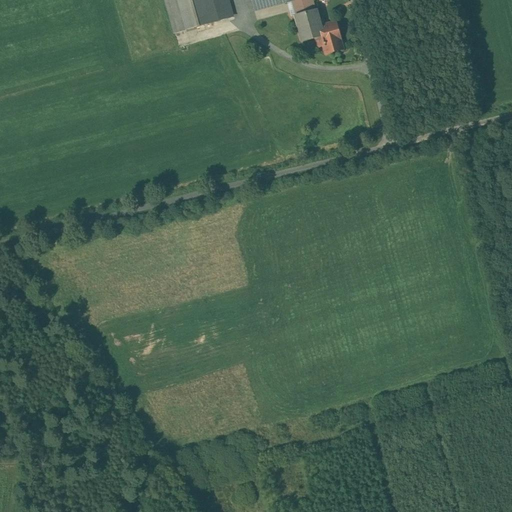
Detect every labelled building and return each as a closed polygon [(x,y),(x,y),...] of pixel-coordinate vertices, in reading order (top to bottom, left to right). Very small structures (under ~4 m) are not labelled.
[(214,0),(165,0),(174,33),(220,21),(214,0)] [(214,0),(220,21),(231,17),(226,0),(214,0)] [(292,1),(294,0),(251,0),(254,11),(292,1)] [(303,42),(315,38),(323,36),(319,20),(316,9),(315,9),(312,0),(294,0),(292,1),(296,15),(295,15),(303,42)] [(322,19),(319,20),(323,36),(315,38),(318,47),(324,46),(326,54),(343,49),(336,22),(324,26),(322,19)]
